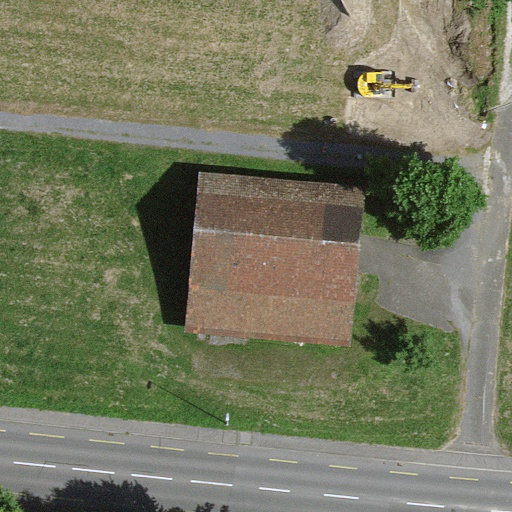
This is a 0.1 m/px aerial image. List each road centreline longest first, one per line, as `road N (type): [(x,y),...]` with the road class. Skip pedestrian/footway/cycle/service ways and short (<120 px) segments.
road 1 (secondary): [(0,461),(504,511)]
road 2 (track): [(474,510),(511,118)]
